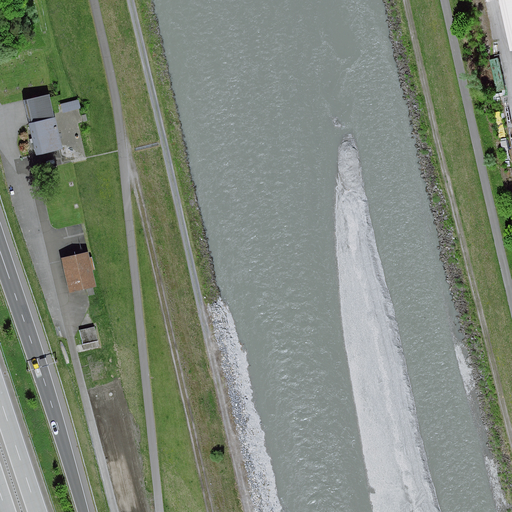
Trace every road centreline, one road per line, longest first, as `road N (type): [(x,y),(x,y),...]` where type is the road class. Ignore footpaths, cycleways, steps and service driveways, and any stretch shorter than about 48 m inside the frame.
road 1 (track): [(131,0),(247,511)]
road 2 (track): [(511,445),(405,0)]
road 3 (track): [(125,151),(211,511)]
road 4 (track): [(159,511),(125,151)]
road 5 (track): [(444,0),(511,295)]
road 6 (motorway): [(81,511),(0,262)]
road 7 (track): [(125,151),(94,0)]
road 8 (motorway): [(38,511),(0,395)]
